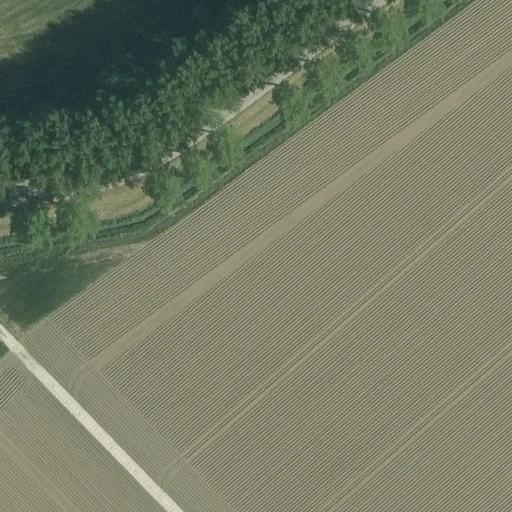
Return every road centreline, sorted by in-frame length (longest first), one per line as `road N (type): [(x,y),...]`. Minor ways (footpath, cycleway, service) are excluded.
road 1 (tertiary): [(0,198),(109,177),(147,161),(369,0)]
road 2 (track): [(0,332),(174,511)]
